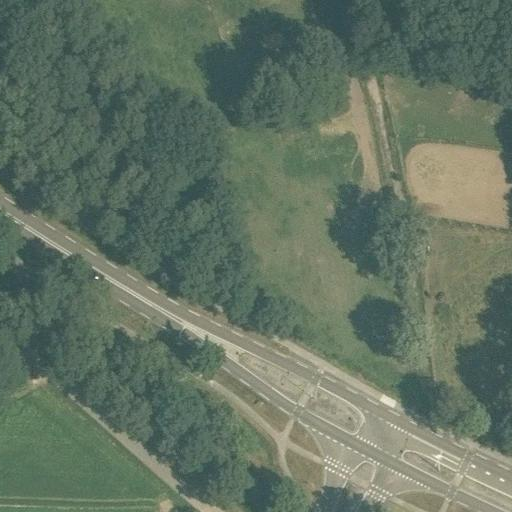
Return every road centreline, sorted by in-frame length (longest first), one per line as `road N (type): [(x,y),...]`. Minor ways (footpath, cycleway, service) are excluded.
road 1 (secondary): [(383,437),(0,211)]
road 2 (unclassified): [(215,511),(0,336)]
road 3 (unclassified): [(360,0),(405,225)]
road 4 (secondary): [(511,498),(383,437)]
